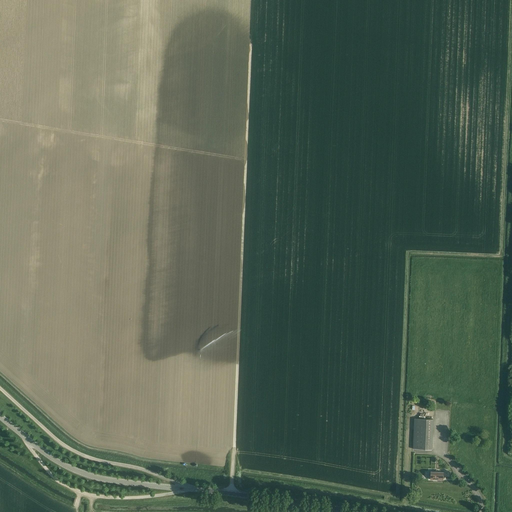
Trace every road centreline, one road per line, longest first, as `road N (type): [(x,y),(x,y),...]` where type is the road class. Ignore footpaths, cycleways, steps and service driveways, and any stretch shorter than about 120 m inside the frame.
road 1 (track): [(230,493),(250,43)]
road 2 (tertiary): [(367,511),(88,475),(0,416)]
road 3 (track): [(511,190),(501,451),(511,462)]
road 4 (track): [(184,488),(128,498),(83,493),(54,478),(23,435)]
